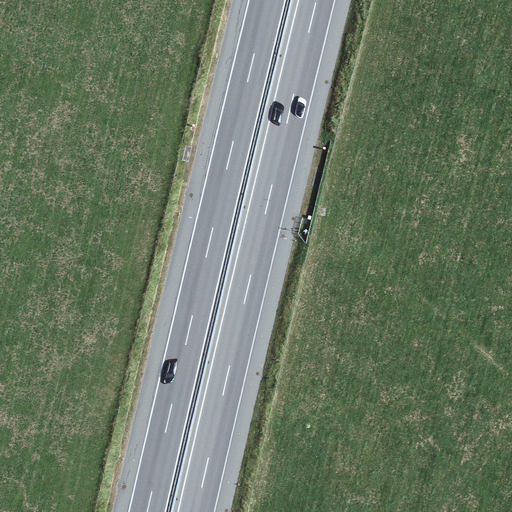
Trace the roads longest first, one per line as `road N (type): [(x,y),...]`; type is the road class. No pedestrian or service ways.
road 1 (motorway): [(195,511),(316,0)]
road 2 (motorway): [(267,0),(146,511)]
